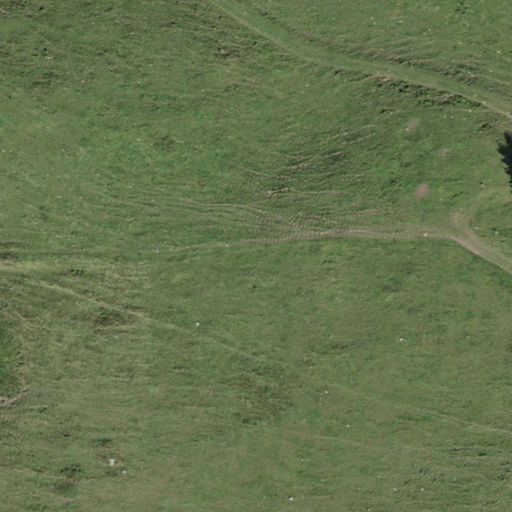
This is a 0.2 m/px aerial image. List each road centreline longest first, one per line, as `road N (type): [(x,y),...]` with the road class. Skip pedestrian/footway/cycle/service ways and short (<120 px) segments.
road 1 (track): [(511,116),(433,83),(308,57),(208,0)]
road 2 (track): [(511,277),(457,237),(467,208),(511,192)]
